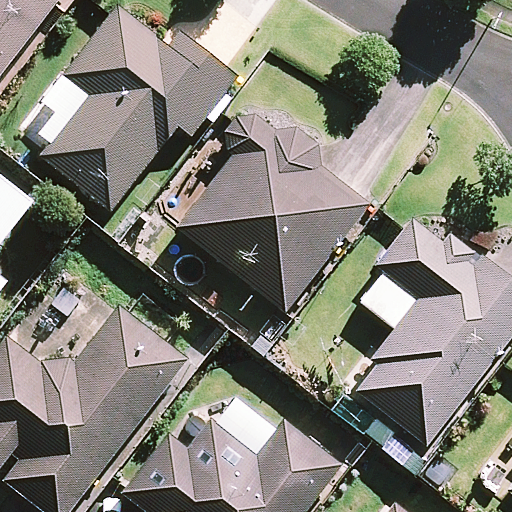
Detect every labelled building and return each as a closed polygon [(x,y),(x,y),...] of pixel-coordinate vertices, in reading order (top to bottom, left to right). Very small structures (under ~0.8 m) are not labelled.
[(0,0),(0,74),(55,0),(0,0)] [(164,50),(115,10),(61,77),(87,97),(39,157),(106,210),(175,125),(188,135),(232,79),(176,34),(164,50)] [(221,154),(227,155),(224,166),(174,228),(284,312),(365,205),(312,165),(319,140),(237,118),(235,125),(229,124),(221,154)] [(0,237),(28,202),(0,179),(0,284),(2,282),(0,280),(0,237)] [(511,329),(511,290),(412,217),(376,267),(383,272),(359,304),(395,331),(351,391),(426,446),(511,329)] [(66,511),(183,362),(116,309),(59,381),(1,336),(0,338),(0,480),(40,511),(66,511)] [(274,432),(229,395),(206,423),(190,409),(121,494),(143,511),(303,511),(339,468),(282,422),(274,432)]
